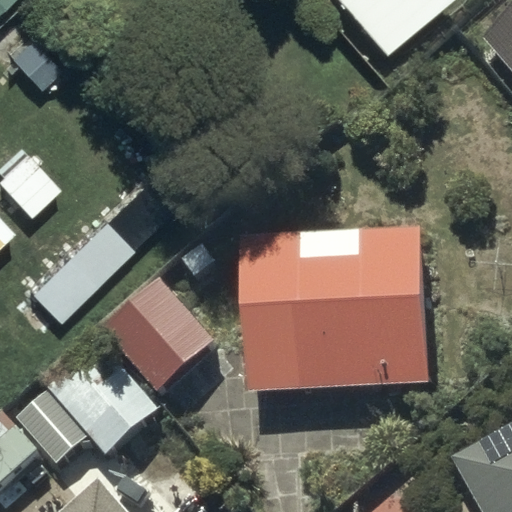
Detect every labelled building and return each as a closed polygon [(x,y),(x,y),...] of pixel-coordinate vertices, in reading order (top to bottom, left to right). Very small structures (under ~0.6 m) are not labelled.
[(342,0),(390,54),(453,0),(342,0)] [(488,37),(480,44),(511,79),(511,17),(509,21),(503,14),(483,31),(488,37)] [(36,297),(61,322),(131,251),(106,227),(36,297)] [(427,389),(420,236),(238,244),(245,398),(427,389)] [(154,396),(212,348),(159,283),(101,331),(154,396)] [(160,415),(93,337),(39,384),(45,391),(21,412),(43,437),(69,414),(108,459),(160,415)] [(0,488),(39,453),(2,413),(0,415),(0,488)] [(511,511),(511,429),(452,462),(478,511),(511,511)] [(118,511),(96,486),(65,511),(118,511)]
